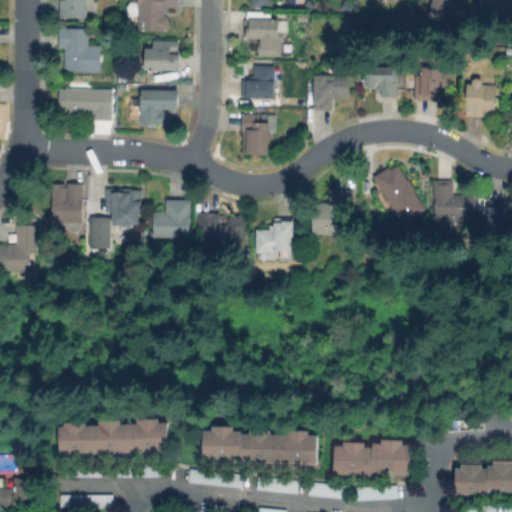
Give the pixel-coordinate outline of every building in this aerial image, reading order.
[(87,0),(87,17),(59,16),(59,0),(87,0)] [(179,0),(179,8),(167,8),(167,29),(150,29),(150,23),(137,23),(137,19),(129,19),(129,7),(139,7),(139,0),(179,0)] [(310,0),(319,5),(314,13),(301,4),(303,0),(310,0)] [(347,0),(356,4),(352,13),(340,8),(344,0),(347,0)] [(466,5),(461,24),(428,16),(431,0),(450,0),(450,1),(466,5)] [(511,0),(511,15),(481,16),(480,0),(511,0)] [(309,14),(309,23),(296,23),(296,14),(309,14)] [(286,32),(286,41),(282,41),(282,55),(259,55),(260,37),(243,37),(243,18),(279,18),(279,32),(286,32)] [(355,18),(355,34),(344,34),(344,18),(355,18)] [(102,45),(100,72),(64,71),(65,48),(59,48),(60,27),(89,28),(89,44),(102,45)] [(178,41),(178,52),(180,52),(179,70),(144,69),(145,48),(154,48),(154,40),(178,41)] [(275,65),(273,98),(242,96),(243,79),(254,79),(254,64),(275,65)] [(398,68),(397,95),(387,95),(387,90),(374,90),(374,71),(378,71),(378,68),(398,68)] [(451,77),(451,91),(440,91),(440,99),(415,98),(415,70),(440,71),(440,77),(451,77)] [(350,75),(350,97),(334,97),(334,110),(313,109),(315,74),(350,75)] [(483,81),(483,83),(496,84),(495,115),(465,114),(466,83),(472,83),(472,80),(475,77),(480,78),(483,81)] [(85,88),(113,89),(112,120),(93,120),(93,113),(59,112),(59,89),(69,89),(70,82),(86,83),(85,88)] [(127,83),(127,92),(118,92),(118,83),(127,83)] [(178,92),(177,112),(170,112),(170,124),(142,124),(142,91),(178,92)] [(304,98),(304,112),(295,112),(295,98),(304,98)] [(260,123),(269,124),(269,119),(275,119),(275,139),(268,139),(268,152),(244,152),(244,107),(260,107),(260,123)] [(398,164),(425,208),(402,223),(373,176),(389,166),(391,169),(398,164)] [(476,195),(476,218),(434,217),(435,180),(454,180),(453,194),(476,195)] [(83,182),(83,222),(51,222),(52,182),(83,182)] [(140,197),(140,226),(114,226),(114,212),(105,212),(105,188),(136,189),(136,197),(140,197)] [(354,190),(351,235),(312,232),(314,200),(329,201),(330,189),(354,190)] [(190,200),(190,236),(150,236),(151,211),(164,212),(165,200),(190,200)] [(511,210),(511,231),(489,231),(489,201),(508,201),(508,210),(511,210)] [(221,224),(228,224),(228,216),(246,216),(246,251),(209,251),(209,234),(199,234),(199,212),(221,212),(221,224)] [(111,217),(110,265),(91,265),(89,217),(111,217)] [(293,217),(293,252),(256,252),(256,229),(274,229),(274,217),(293,217)] [(38,225),(38,272),(0,272),(0,246),(17,246),(17,225),(38,225)] [(168,422),(168,449),(152,449),(152,446),(147,446),(147,452),(62,452),(62,426),(106,426),(106,423),(168,422)] [(236,426),(236,431),(244,431),(244,433),(274,433),(274,434),(317,434),(317,463),(271,463),(271,459),(242,459),(242,458),(203,458),(203,430),(211,430),(211,425),(236,426)] [(403,438),(403,446),(410,446),(410,474),(336,473),(336,445),(343,445),(343,441),(365,442),(365,445),(381,446),(381,438),(403,438)] [(511,492),(454,492),(454,469),(462,469),(462,464),(483,464),(483,469),(493,469),(493,460),(511,460),(511,492)] [(105,466),(104,477),(67,475),(68,464),(105,466)] [(157,465),(157,477),(120,476),(120,465),(157,465)] [(243,473),(242,487),(190,482),(191,469),(243,473)] [(37,477),(37,511),(13,511),(13,508),(0,508),(0,486),(15,486),(15,477),(37,477)] [(299,479),(298,492),(259,489),(260,477),(299,479)] [(350,486),(348,499),(311,494),(313,481),(350,486)] [(397,488),(397,499),(359,498),(360,487),(397,488)] [(112,495),(112,507),(62,507),(63,495),(112,495)] [(495,502),(495,511),(456,511),(456,502),(495,502)]
